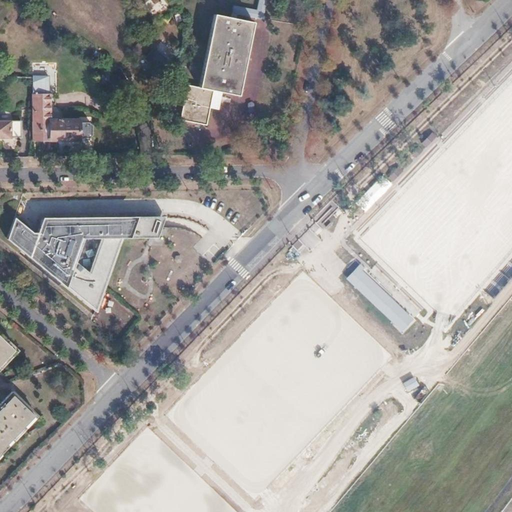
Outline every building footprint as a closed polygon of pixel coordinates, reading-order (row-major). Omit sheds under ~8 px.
[(96,0),(48,0),(97,79),(131,58),(96,0)] [(255,0),(254,11),(232,7),(230,18),(214,15),(198,88),(187,86),(179,120),(206,126),(210,109),(219,111),(222,93),(237,96),(252,23),(240,21),(241,17),(261,21),(265,0),(255,0)] [(154,49),(145,59),(158,71),(167,61),(154,49)] [(50,76),(33,77),(33,78),(34,141),(79,141),(80,120),(52,120),(52,95),(50,95),(50,76)] [(0,137),(22,137),(22,121),(0,120),(0,137)] [(15,217),(8,237),(97,310),(123,236),(160,235),(167,214),(45,215),(38,233),(36,233),(15,217)] [(307,229),(292,247),(299,253),(307,245),(311,249),(319,240),(307,229)] [(203,256),(216,242),(206,233),(193,247),(203,256)] [(189,262),(176,281),(183,286),(196,267),(189,262)] [(359,263),(346,277),(403,330),(416,316),(359,263)] [(0,363),(15,348),(0,334),(0,363)] [(414,377),(402,382),(406,391),(418,386),(414,377)] [(12,392),(0,404),(0,448),(34,414),(12,392)]
